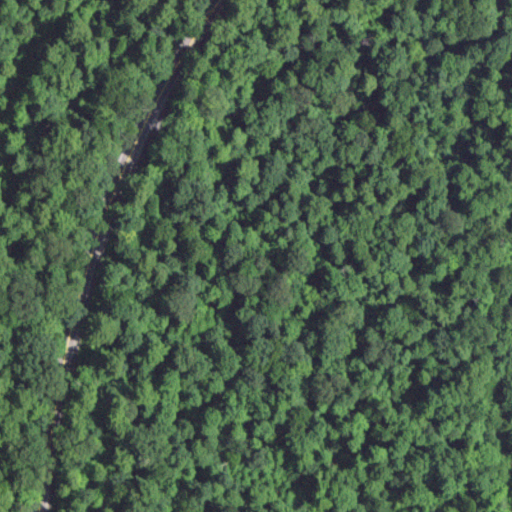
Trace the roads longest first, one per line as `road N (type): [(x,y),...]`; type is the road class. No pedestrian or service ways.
road 1 (secondary): [(50,511),(110,208),(163,97),(225,0)]
road 2 (track): [(0,137),(99,0)]
